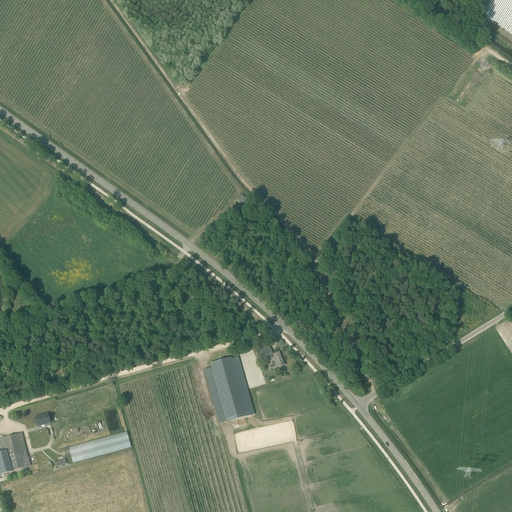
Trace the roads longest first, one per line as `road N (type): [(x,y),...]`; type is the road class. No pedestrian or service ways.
road 1 (secondary): [(358,406),(229,276),(0,110)]
road 2 (track): [(276,330),(0,412)]
road 3 (track): [(373,396),(315,261),(228,156)]
road 4 (track): [(311,256),(479,45)]
road 5 (track): [(99,0),(240,191),(235,205)]
road 6 (unclassified): [(358,406),(511,310)]
road 7 (secondary): [(435,511),(358,406)]
road 8 (track): [(511,67),(410,0)]
